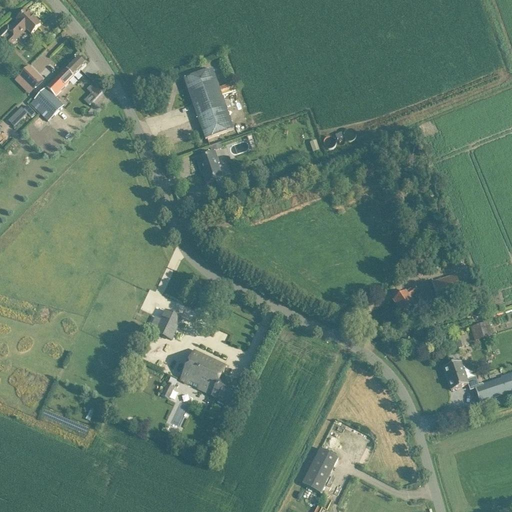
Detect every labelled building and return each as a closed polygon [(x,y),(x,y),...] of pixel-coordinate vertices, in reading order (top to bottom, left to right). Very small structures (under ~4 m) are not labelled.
[(26,12),(19,19),(9,30),(8,28),(0,36),(0,43),(8,51),(15,44),(13,42),(25,29),(31,36),(34,33),(40,26),(26,12)] [(22,52),(15,59),(23,68),(31,61),(22,52)] [(78,58),(71,65),(46,91),(54,98),(86,66),(78,58)] [(212,71),(194,77),(184,81),(205,141),(234,131),(212,71)] [(91,95),(85,102),(89,107),(96,100),(103,93),(94,84),(87,91),(91,95)] [(46,91),(34,102),(53,120),(64,108),(54,98),(46,91)] [(12,123),(16,128),(31,116),(27,111),(12,123)] [(319,151),(316,141),(310,144),(313,153),(319,151)] [(215,153),(205,156),(196,159),(200,171),(202,171),(204,174),(203,174),(206,185),(223,179),(218,165),(219,165),(215,153)] [(253,176),(264,172),(260,162),(249,166),(253,176)] [(364,176),(372,178),(374,169),(366,167),(364,176)] [(456,276),(432,284),(441,311),(465,303),(456,276)] [(414,287),(402,296),(394,302),(403,316),(418,305),(415,300),(420,295),(414,287)] [(166,311),(155,334),(171,342),(182,319),(166,311)] [(471,343),(494,336),(490,323),(467,329),(471,343)] [(466,336),(455,340),(458,350),(469,347),(466,336)] [(213,397),(228,404),(223,415),(232,419),(239,404),(231,400),(238,386),(221,379),(227,368),(194,352),(180,381),(198,390),(197,391),(213,398),(213,397)] [(461,363),(444,369),(451,392),(468,386),(470,390),(475,389),(475,388),(478,387),(475,379),(467,382),(461,363)] [(478,387),(475,388),(475,389),(480,404),(481,404),(480,404),(506,395),(507,396),(511,394),(511,374),(500,379),(501,380),(482,386),(478,387)] [(321,451),(303,486),(321,495),(338,459),(321,451)] [(360,477),(351,504),(358,506),(367,479),(360,477)]
